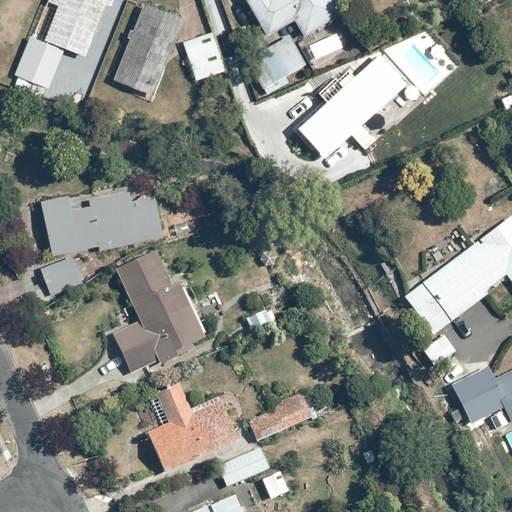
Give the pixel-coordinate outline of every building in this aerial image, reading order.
[(46,0),(14,75),(51,91),(67,52),(83,59),(105,8),(110,11),(114,0),(46,0)] [(244,0),(266,37),(293,21),(302,37),(344,13),(336,0),(244,0)] [(183,23),(145,6),(111,79),(149,97),(183,23)] [(227,71),(214,31),(183,41),(196,81),(227,71)] [(307,64),(289,33),(244,60),(266,97),(292,82),(288,76),(307,64)] [(353,54),(342,34),(305,54),(315,74),(353,54)] [(316,94),(325,104),(297,128),(323,157),(348,134),(364,152),(413,109),(399,93),(407,86),(378,54),(350,79),(343,71),(316,94)] [(70,199),(69,194),(40,201),(52,257),(98,247),(99,252),(165,238),(153,180),(70,199)] [(205,190),(181,197),(191,229),(215,222),(205,190)] [(403,297),(433,337),(511,278),(511,216),(403,297)] [(113,337),(130,372),(155,360),(158,365),(214,339),(186,278),(172,284),(156,249),(114,269),(139,322),(129,326),(131,329),(113,337)] [(82,281),(70,257),(39,272),(52,297),(82,281)] [(271,308),(245,317),(253,338),(279,329),(271,308)] [(445,333),(420,349),(434,371),(459,355),(445,333)] [(489,369),(452,388),(471,426),(502,411),(510,427),(511,426),(511,367),(493,377),(489,369)] [(146,431),(168,482),(216,462),(217,463),(249,449),(244,437),(239,439),(220,398),(191,409),(178,383),(149,396),(162,424),(146,431)] [(247,422),(257,445),(260,443),(315,419),(305,396),(247,422)] [(249,449),(217,463),(226,488),(271,468),(260,444),(257,445),(249,449)] [(288,490),(279,470),(260,478),(269,498),(288,490)] [(241,511),(234,494),(191,511),(241,511)]
